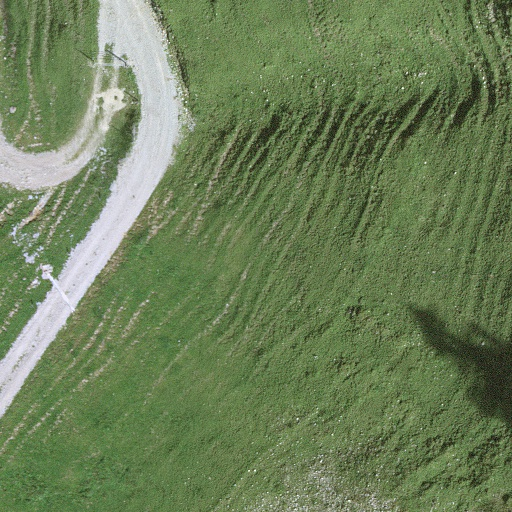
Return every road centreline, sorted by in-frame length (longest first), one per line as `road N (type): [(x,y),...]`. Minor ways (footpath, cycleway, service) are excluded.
road 1 (track): [(125,0),(157,83),(157,144),(0,407)]
road 2 (track): [(0,163),(24,170),(59,165),(92,144),(109,100),(119,0)]
